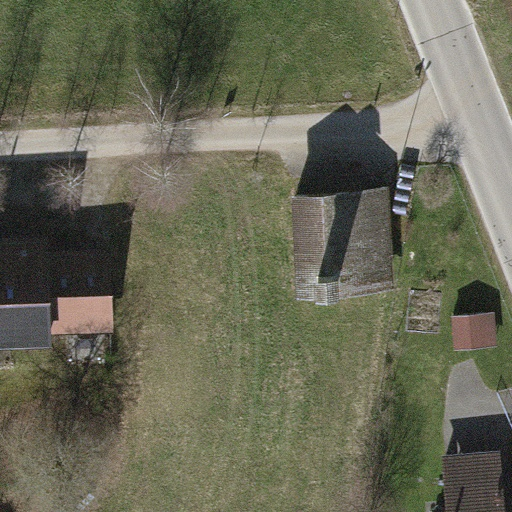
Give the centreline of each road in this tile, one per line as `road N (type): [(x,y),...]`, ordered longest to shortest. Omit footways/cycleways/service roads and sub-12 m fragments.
road 1 (residential): [(486,140),(0,163)]
road 2 (tertiary): [(434,0),(486,140)]
